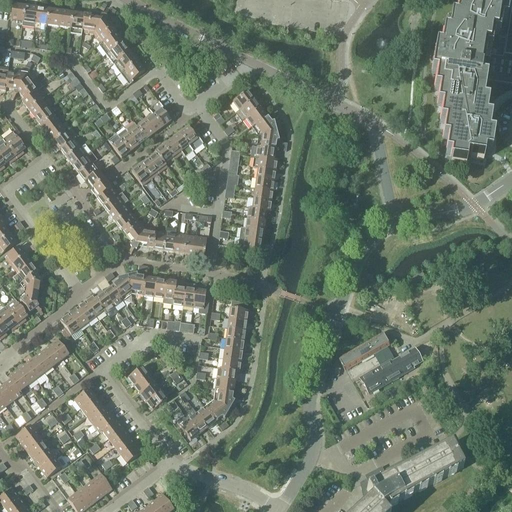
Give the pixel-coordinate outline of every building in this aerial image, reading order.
[(436,50),(432,74),(438,75),(435,91),(441,91),(438,107),(443,108),(441,123),(446,124),(444,139),(449,140),(447,156),(452,156),(451,164),(466,166),(469,166),(470,164),(471,159),(484,161),(485,153),(490,154),(493,138),(487,137),(488,131),(490,122),(490,121),(485,120),(487,105),(482,104),(485,81),(480,81),(480,76),(485,77),(489,75),(493,78),(497,76),(501,79),(505,78),(509,81),(511,79),(511,13),(505,13),(507,0),(465,0),(464,7),(459,6),(457,21),(452,20),(449,36),(444,35),(442,50),(436,50)] [(23,23),(25,5),(19,4),(18,6),(13,5),(11,21),(23,23)] [(32,6),(25,5),(23,23),(35,25),(37,9),(32,8),(32,6)] [(37,9),(35,25),(34,29),(46,30),(47,26),(49,8),(42,7),(42,9),(37,9)] [(56,9),(49,8),(47,26),(59,28),(61,12),(56,11),(56,9)] [(66,13),(61,12),(59,28),(70,30),(73,11),(66,10),(66,13)] [(73,11),(70,30),(70,34),(81,35),(81,34),(82,31),(84,15),(79,15),(80,12),(73,11)] [(82,31),(81,34),(94,35),(105,16),(104,15),(102,15),(99,20),(91,19),(91,16),(84,15),(82,31)] [(105,16),(94,35),(101,45),(116,34),(111,28),(109,30),(104,24),(107,18),(106,16),(105,16)] [(116,34),(101,45),(99,46),(106,56),(125,42),(121,36),(119,38),(116,34)] [(129,47),(125,42),(106,56),(113,66),(130,53),(127,49),(129,47)] [(24,61),(25,54),(11,52),(10,59),(24,61)] [(130,53),(113,66),(120,75),(139,61),(135,55),(133,57),(130,53)] [(139,61),(120,75),(129,86),(133,83),(132,82),(145,72),(141,68),(143,66),(139,61)] [(7,72),(6,90),(14,91),(14,94),(15,95),(26,77),(19,76),(19,73),(7,72)] [(29,73),(26,77),(15,95),(16,96),(19,94),(24,101),(37,92),(43,87),(37,79),(35,80),(29,73)] [(76,80),(74,76),(69,80),(65,83),(67,86),(76,80)] [(70,92),(80,85),(76,80),(67,86),(67,87),(70,92)] [(37,92),(24,101),(22,102),(28,111),(43,100),(37,92)] [(239,112),(254,100),(248,92),(233,103),(239,112)] [(138,103),(136,100),(132,95),(128,99),(134,107),(138,103)] [(43,100),(28,111),(34,119),(49,108),(43,100)] [(254,100),(239,112),(236,114),(242,122),(245,120),(260,109),(254,100)] [(152,114),(162,129),(171,122),(162,110),(163,109),(158,103),(148,110),(152,114)] [(55,116),(49,108),(34,119),(41,127),(55,116)] [(120,112),(116,108),(111,111),(115,116),(120,112)] [(260,109),(245,120),(252,128),(266,117),(260,109)] [(280,117),(275,110),(271,113),(276,120),(280,117)] [(220,113),(213,118),(216,122),(223,117),(220,113)] [(162,129),(152,114),(143,121),(154,135),(162,129)] [(61,124),(55,116),(41,127),(47,135),(61,124)] [(270,121),(266,117),(252,128),(259,137),(277,132),(273,120),(270,121)] [(143,121),(135,127),(146,141),(154,135),(143,121)] [(132,123),(124,129),(138,147),(146,141),(135,127),(132,123)] [(67,133),(61,124),(47,135),(53,143),(67,133)] [(178,133),(193,153),(203,145),(198,139),(197,140),(188,128),(184,131),(183,130),(178,133)] [(71,129),(67,133),(53,143),(56,147),(53,149),(56,154),(59,152),(60,152),(60,151),(75,140),(77,138),(71,129)] [(138,147),(124,129),(116,135),(119,139),(130,153),(138,147)] [(277,132),(259,137),(257,149),(275,151),(276,145),(280,145),(277,132)] [(13,133),(3,141),(17,159),(24,154),(22,152),(25,150),(13,133)] [(175,138),(171,140),(182,155),(185,159),(193,153),(178,133),(174,136),(175,138)] [(130,153),(119,139),(110,145),(121,160),(130,153)] [(75,140),(60,151),(66,159),(81,148),(75,140)] [(166,142),(162,145),(174,161),(182,155),(171,140),(167,143),(166,142)] [(17,159),(3,141),(0,142),(0,157),(6,165),(8,163),(10,165),(17,159)] [(85,145),(81,148),(66,159),(72,167),(91,153),(85,145)] [(159,150),(155,153),(166,167),(174,161),(162,145),(158,148),(159,150)] [(275,151),(257,149),(252,148),(250,158),(254,159),(274,161),(275,151)] [(78,175),(93,164),(97,161),(91,153),(72,167),(78,175)] [(152,157),(148,160),(159,175),(167,168),(166,167),(155,153),(151,156),(152,157)] [(239,160),(235,159),(230,158),(229,165),(238,167),(239,160)] [(274,161),(254,159),(253,169),(258,169),(276,172),(277,161),(274,161)] [(159,175),(148,160),(144,163),(143,162),(139,165),(151,181),(159,175)] [(98,173),(99,174),(100,173),(93,164),(78,175),(85,184),(87,182),(98,173)] [(151,181),(139,165),(134,168),(135,170),(131,173),(142,187),(151,181)] [(276,172),(258,169),(257,179),(275,182),(276,172)] [(103,180),(99,174),(98,173),(87,182),(92,188),(93,190),(104,181),(103,180)] [(275,182),(257,179),(255,189),(273,192),(275,182)] [(175,188),(168,180),(165,182),(171,191),(175,188)] [(110,189),(104,181),(93,190),(99,197),(99,198),(110,189)] [(103,208),(118,197),(111,188),(110,189),(99,198),(99,197),(96,199),(103,208)] [(255,189),(254,200),(272,202),(273,192),(255,189)] [(118,197),(103,208),(109,216),(124,205),(127,202),(121,194),(118,197)] [(254,200),(252,209),(267,212),(270,213),(272,202),(254,200)] [(130,213),(124,205),(109,216),(115,224),(130,213)] [(249,209),(247,219),(265,222),(267,212),(252,209),(249,209)] [(130,213),(115,224),(122,233),(123,232),(136,221),(130,213)] [(247,219),(246,229),(264,232),(265,222),(247,219)] [(136,221),(123,232),(126,237),(129,235),(133,241),(130,247),(132,249),(133,249),(144,230),(137,220),(136,221)] [(4,228),(0,229),(0,242),(11,234),(8,230),(6,231),(4,228)] [(241,229),(239,239),(263,242),(264,232),(246,229),(241,229)] [(157,231),(144,230),(133,249),(134,250),(136,250),(139,245),(147,246),(147,249),(153,250),(156,233),(157,231)] [(156,233),(153,250),(153,251),(163,252),(166,234),(156,233)] [(14,239),(11,234),(0,242),(0,252),(2,255),(16,244),(13,240),(14,239)] [(176,235),(166,234),(163,252),(173,254),(176,235)] [(186,237),(176,235),(173,254),(183,255),(186,237)] [(186,237),(183,255),(194,257),(196,238),(186,237)] [(196,238),(194,257),(204,258),(207,240),(196,238)] [(263,242),(239,239),(238,249),(261,253),(263,242)] [(11,267),(27,255),(23,251),(22,252),(19,248),(5,258),(11,267)] [(30,259),(27,255),(11,267),(17,275),(31,264),(28,261),(30,259)] [(31,264),(17,275),(23,283),(36,274),(39,272),(36,267),(34,268),(31,264)] [(439,283),(460,271),(458,268),(457,267),(437,279),(437,280),(439,283)] [(411,279),(416,285),(426,278),(422,272),(411,279)] [(36,274),(23,283),(20,285),(25,290),(24,293),(38,295),(39,285),(42,283),(36,274)] [(114,278),(111,274),(105,279),(108,283),(114,278)] [(142,301),(143,297),(146,279),(140,278),(139,274),(127,277),(132,296),(133,296),(133,300),(142,301)] [(132,296),(127,277),(115,281),(116,284),(111,288),(122,303),(132,296)] [(156,280),(146,279),(143,297),(153,299),(156,280)] [(166,282),(156,280),(153,299),(163,300),(166,282)] [(166,282),(163,300),(163,305),(172,306),(173,301),(176,288),(176,283),(166,282)] [(186,285),(176,283),(176,288),(173,301),(172,306),(183,308),(186,285)] [(186,285),(183,308),(193,309),(196,286),(186,285)] [(201,287),(196,286),(193,309),(199,310),(199,315),(207,316),(209,304),(204,303),(206,292),(200,292),(201,287)] [(122,303),(111,288),(103,294),(114,309),(122,303)] [(38,295),(24,293),(24,295),(18,299),(29,314),(39,307),(37,305),(38,295)] [(103,294),(95,300),(103,312),(106,315),(114,309),(103,294)] [(103,312),(95,300),(93,297),(85,303),(96,318),(103,312)] [(5,308),(8,312),(19,327),(26,322),(25,320),(27,317),(26,316),(15,301),(5,308)] [(96,318),(85,303),(76,309),(88,324),(96,318)] [(76,309),(68,315),(79,330),(88,324),(76,309)] [(230,309),(229,320),(247,323),(249,312),(230,309)] [(19,327),(8,312),(0,318),(0,321),(8,332),(11,330),(12,332),(19,327)] [(79,330),(68,315),(60,322),(71,337),(79,330)] [(229,320),(227,330),(246,333),(247,323),(229,320)] [(0,321),(0,341),(7,336),(5,334),(8,332),(0,321)] [(180,333),(181,324),(180,324),(180,323),(174,322),(174,323),(173,332),(180,333)] [(246,333),(227,330),(226,340),(244,343),(246,333)] [(345,372),(389,346),(382,334),(338,360),(345,372)] [(226,340),(224,350),(243,353),(244,343),(226,340)] [(49,348),(60,362),(69,356),(58,341),(49,348)] [(49,348),(41,354),(52,368),(60,362),(49,348)] [(224,350),(223,360),(241,363),(243,353),(224,350)] [(368,396),(414,370),(413,368),(422,363),(421,361),(421,360),(419,356),(418,356),(414,350),(392,363),(391,361),(359,379),(368,396)] [(41,354),(33,360),(44,375),(52,368),(41,354)] [(44,375),(33,360),(25,366),(36,381),(44,375)] [(223,360),(222,370),(236,373),(240,373),(241,363),(223,360)] [(36,381),(25,366),(16,372),(28,387),(36,381)] [(134,388),(148,376),(142,368),(127,379),(134,388)] [(236,373),(222,370),(218,369),(217,380),(235,383),(236,373)] [(28,387),(16,372),(8,379),(10,381),(20,393),(28,387)] [(148,376),(134,388),(140,396),(155,385),(148,376)] [(235,383),(217,380),(215,390),(233,393),(235,383)] [(20,393),(10,381),(2,387),(14,402),(22,396),(20,393)] [(161,393),(155,385),(140,396),(146,404),(161,393)] [(2,387),(0,389),(0,400),(5,408),(14,402),(2,387)] [(80,410),(95,399),(89,390),(74,402),(80,410)] [(233,393),(215,390),(213,402),(230,411),(236,400),(233,398),(233,393)] [(161,393),(146,404),(152,412),(167,401),(161,393)] [(101,407),(95,399),(80,410),(86,418),(101,407)] [(213,402),(204,408),(215,423),(220,420),(223,422),(230,411),(213,402)] [(107,415),(101,407),(86,418),(93,426),(107,415)] [(204,408),(196,415),(207,429),(215,423),(204,408)] [(113,423),(107,415),(93,426),(99,435),(102,433),(113,423)] [(196,415),(188,421),(199,435),(207,429),(196,415)] [(199,435),(188,421),(185,417),(176,423),(190,442),(199,435)] [(116,421),(113,423),(102,433),(108,440),(123,429),(116,421)] [(222,432),(228,427),(225,423),(219,428),(222,432)] [(22,447),(37,436),(30,427),(15,438),(22,447)] [(123,429),(108,440),(114,449),(129,437),(123,429)] [(37,436),(22,447),(28,455),(43,444),(37,436)] [(135,446),(129,437),(114,449),(120,457),(135,446)] [(77,442),(76,443),(81,449),(86,445),(82,438),(80,440),(77,442)] [(43,444),(28,455),(34,463),(49,452),(43,444)] [(141,454),(135,446),(120,457),(127,465),(141,454)] [(384,511),(382,509),(387,506),(388,508),(462,469),(457,458),(456,457),(452,449),(415,468),(413,465),(410,467),(406,459),(383,471),(382,472),(383,474),(368,482),(367,479),(366,480),(359,483),(364,502),(364,501),(366,504),(368,506),(360,511),(384,511)] [(72,454),(76,459),(82,456),(80,454),(78,450),(72,454)] [(55,460),(49,452),(34,463),(40,471),(55,460)] [(61,468),(55,460),(40,471),(47,480),(61,468)] [(101,476),(92,483),(103,497),(112,491),(101,476)] [(103,497),(92,483),(84,489),(95,504),(103,497)] [(84,489),(76,495),(87,510),(95,504),(84,489)] [(0,504),(4,509),(19,498),(12,490),(0,498),(0,504)] [(84,511),(87,510),(76,495),(67,501),(75,511),(84,511)] [(154,502),(161,511),(171,511),(174,511),(163,496),(154,502)] [(19,498),(4,509),(5,511),(17,511),(25,506),(19,498)] [(161,511),(154,502),(146,508),(148,511),(161,511)]
